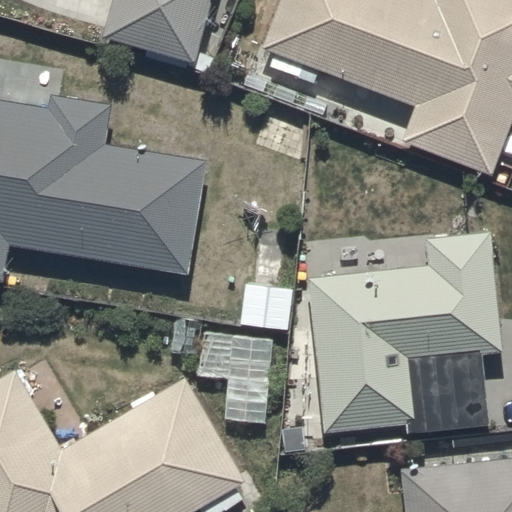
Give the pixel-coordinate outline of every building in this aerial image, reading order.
[(107,0),(100,23),(193,50),(208,0),(107,0)] [(298,69),(306,53),(415,94),(403,127),(489,159),(511,98),(511,0),(278,0),(265,35),(274,39),(267,58),(298,69)] [(0,269),(4,270),(10,233),(188,263),(207,149),(103,132),(110,94),(51,84),(49,96),(0,88),(0,269)] [(427,255),(309,268),(324,423),(405,415),(406,424),(486,417),(479,341),(504,339),(493,221),(424,228),(427,255)] [(245,469),(185,369),(87,426),(65,439),(18,358),(0,368),(0,511),(175,511),(202,496),(210,511),(244,491),(234,475),(245,469)] [(511,511),(511,448),(402,459),(407,511),(511,511)]
